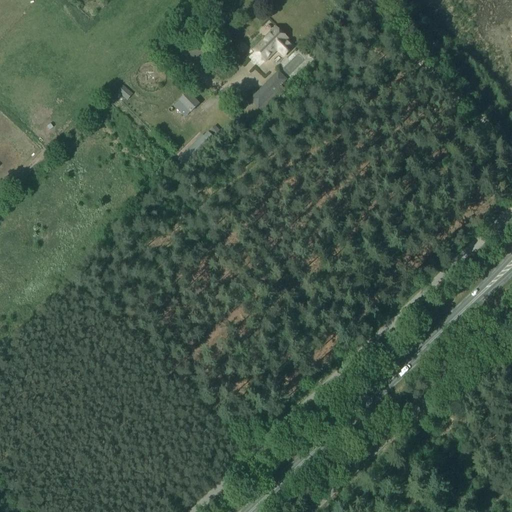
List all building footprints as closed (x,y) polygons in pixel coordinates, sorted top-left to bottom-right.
[(275,29),(255,50),(266,61),(277,49),(284,56),(287,53),(288,54),(290,52),(289,51),(292,47),(285,41),(286,40),(275,29)] [(216,65),(194,43),(185,52),(207,73),(216,65)] [(276,75),(251,101),(260,109),(285,83),(276,75)] [(125,87),(120,92),(129,100),(133,95),(125,87)] [(200,107),(188,94),(180,103),(191,115),(200,107)] [(203,135),(178,159),(187,167),(211,143),(203,135)]
